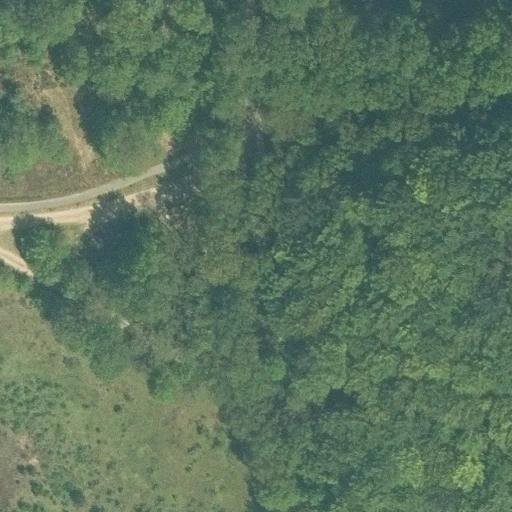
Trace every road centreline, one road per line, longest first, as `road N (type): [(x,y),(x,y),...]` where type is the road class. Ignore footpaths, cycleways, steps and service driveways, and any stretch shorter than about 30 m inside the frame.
road 1 (track): [(0,254),(283,414)]
road 2 (track): [(283,414),(238,225),(239,158)]
road 3 (track): [(0,224),(96,207),(239,158)]
road 4 (track): [(96,207),(49,106),(54,65),(84,0)]
road 5 (track): [(249,0),(239,158)]
road 6 (track): [(511,63),(371,87)]
